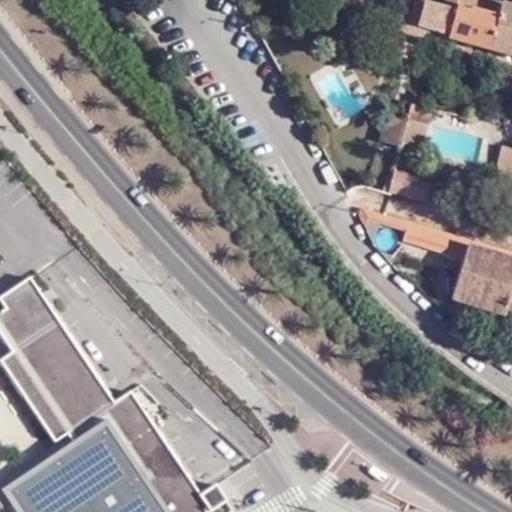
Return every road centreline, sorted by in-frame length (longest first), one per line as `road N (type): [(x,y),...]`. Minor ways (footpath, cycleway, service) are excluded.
road 1 (primary): [(484,511),(373,433),(236,315),(127,203),(0,49)]
road 2 (residential): [(511,381),(436,336),(366,265),(260,84),(196,0)]
